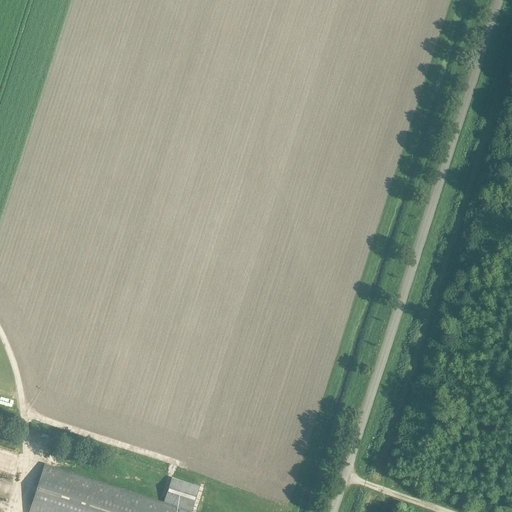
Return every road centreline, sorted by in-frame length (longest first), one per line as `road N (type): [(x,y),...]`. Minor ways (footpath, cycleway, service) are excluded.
road 1 (unclassified): [(336,511),(500,0)]
road 2 (track): [(383,491),(511,70)]
